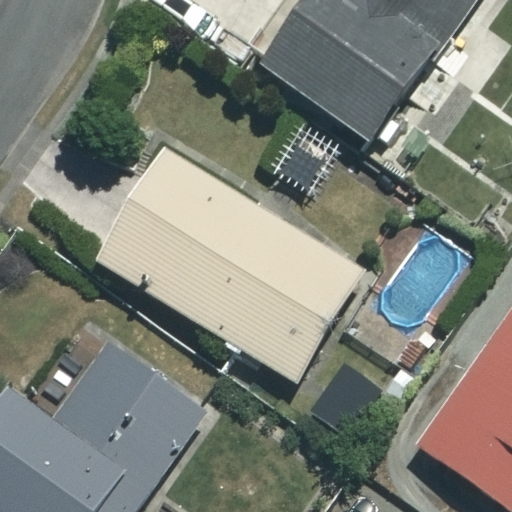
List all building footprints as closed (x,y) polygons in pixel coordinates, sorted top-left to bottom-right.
[(470,0),(301,0),(250,74),(364,154),(470,0)] [(348,155),(293,127),(264,181),(319,210),(348,155)] [(354,274),(155,160),(91,271),(290,385),(354,274)] [(511,511),(511,321),(419,463),(494,511),(511,511)] [(135,511),(202,417),(105,349),(49,429),(3,396),(0,400),(0,511),(135,511)]
